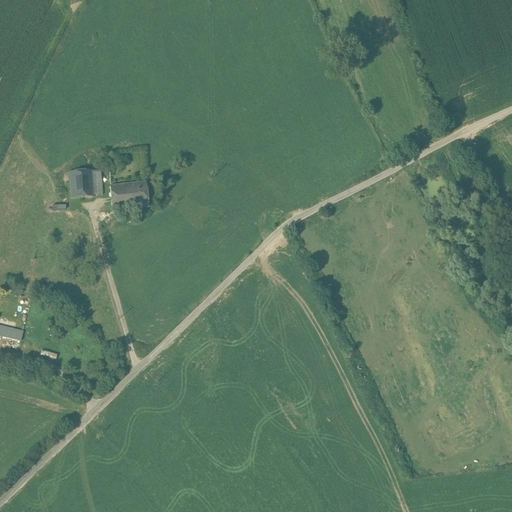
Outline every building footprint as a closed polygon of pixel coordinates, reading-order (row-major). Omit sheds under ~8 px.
[(91,171),(70,173),(72,199),(94,198),(94,196),(91,171)] [(100,171),(91,171),(94,196),(102,195),(100,171)] [(147,183),(130,185),(133,209),(150,207),(147,183)] [(130,185),(110,188),(113,212),(133,209),(130,185)] [(0,326),(0,335),(2,336),(13,339),(15,331),(0,326)] [(22,333),(15,331),(13,339),(20,341),(22,333)]
